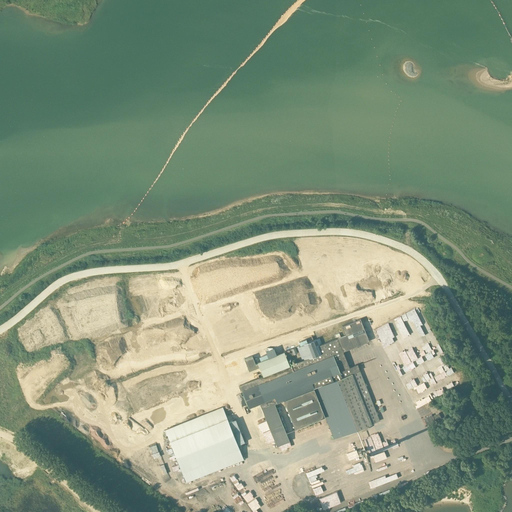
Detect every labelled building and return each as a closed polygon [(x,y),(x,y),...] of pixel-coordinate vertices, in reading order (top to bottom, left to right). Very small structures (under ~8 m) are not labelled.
[(259,357),(261,361),(255,363),(252,356),(244,359),(249,371),(259,367),(263,376),(240,385),(248,408),(260,403),(277,446),(290,441),(275,404),(284,400),(295,429),(325,417),(334,439),(380,421),(358,364),(349,368),(343,351),(369,341),(360,319),(342,326),(345,335),(322,344),(319,339),(317,340),(317,339),(298,347),(303,360),(290,365),(286,357),(289,356),(293,354),(294,355),(297,353),(295,347),(291,349),(276,355),(274,351),(259,357)] [(438,341),(428,346),(427,344),(423,346),(426,353),(440,346),(438,341)] [(439,352),(431,357),(433,362),(442,358),(439,352)] [(439,368),(431,373),(433,377),(442,372),(439,368)] [(186,482),(244,459),(223,407),(165,430),(186,482)] [(425,418),(428,424),(442,418),(439,413),(435,415),(434,413),(425,418)] [(370,452),(384,447),(382,440),(376,442),(373,435),(369,436),(370,439),(366,440),(370,452)] [(257,469),(269,464),(267,460),(262,462),(261,460),(255,462),(257,469)] [(232,480),(238,490),(243,487),(237,477),(232,480)] [(211,487),(213,491),(224,486),(223,482),(211,487)] [(313,492),(324,488),(323,484),(312,488),(313,492)] [(283,486),(262,494),(264,498),(287,489),(286,486),(283,487),(283,486)] [(275,501),(266,505),(268,509),(279,505),(280,507),(293,502),(289,491),(273,498),(275,501)] [(322,510),(339,504),(335,492),(318,498),(322,510)]
